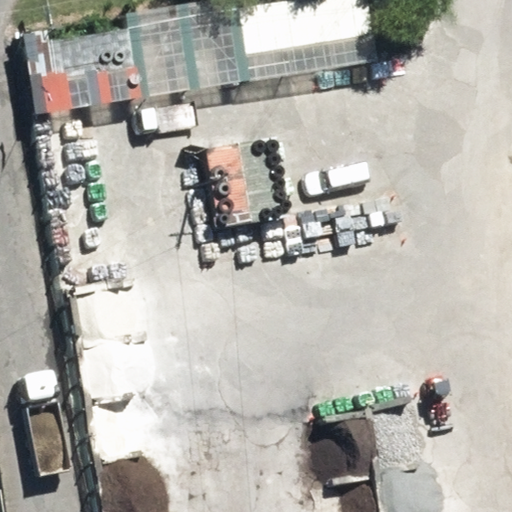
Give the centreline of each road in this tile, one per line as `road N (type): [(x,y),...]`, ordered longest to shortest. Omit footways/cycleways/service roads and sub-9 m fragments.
road 1 (unknown): [(0,0),(84,511)]
road 2 (unknown): [(277,511),(274,405),(290,358),(384,315),(497,292)]
road 3 (unknown): [(494,28),(476,104),(475,161),(497,292)]
